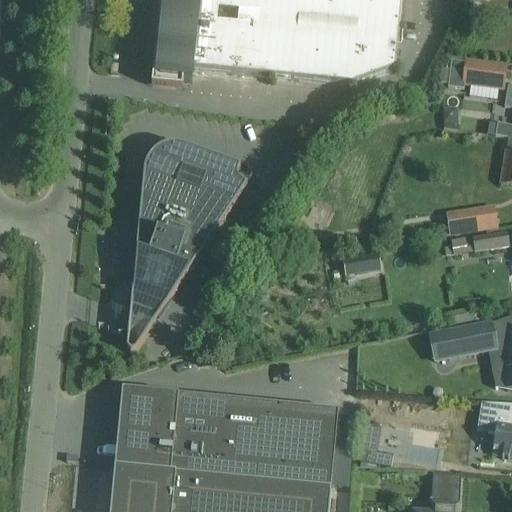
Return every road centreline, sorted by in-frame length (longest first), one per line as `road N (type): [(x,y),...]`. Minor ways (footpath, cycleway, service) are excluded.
road 1 (unclassified): [(32,511),(58,223)]
road 2 (unclassified): [(58,223),(82,0)]
